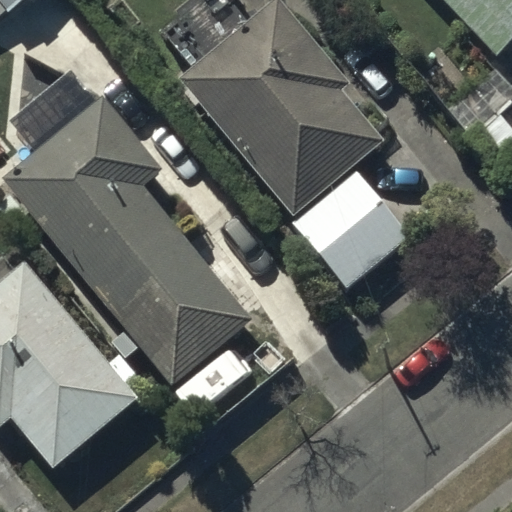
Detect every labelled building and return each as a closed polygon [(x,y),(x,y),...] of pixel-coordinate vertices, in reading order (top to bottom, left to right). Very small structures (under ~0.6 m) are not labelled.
[(0,0),(0,26),(3,24),(6,27),(38,0),(0,0)] [(511,54),(511,0),(428,0),(495,70),(511,54)] [(40,9),(14,34),(55,77),(81,52),(40,9)] [(275,14),(177,95),(289,229),(380,157),(337,106),(345,99),(275,14)] [(100,114),(1,196),(149,377),(198,337),(181,316),(213,290),(142,203),(160,188),(100,114)] [(0,438),(7,433),(51,484),(135,413),(118,393),(124,388),(26,277),(21,281),(2,260),(0,261),(0,438)]
